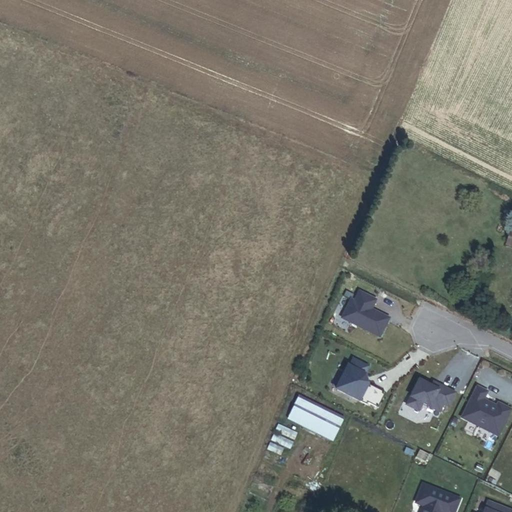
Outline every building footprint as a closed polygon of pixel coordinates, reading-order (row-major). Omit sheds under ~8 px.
[(375,303),(358,294),(353,304),(350,303),(340,321),(379,340),(388,321),(370,313),(375,303)] [(385,396),(364,385),(362,380),(367,370),(352,362),(348,370),(347,369),(335,392),(365,407),(366,405),(377,411),(385,396)] [(448,409),(454,396),(433,385),(430,390),(419,384),(407,408),(418,414),(422,406),(439,415),(443,407),(448,409)] [(498,439),(511,413),(498,407),(497,410),(483,403),(487,395),(477,390),(462,421),(498,439)] [(333,441),(344,418),(299,396),(288,419),(333,441)] [(412,463),(421,467),(424,457),(415,453),(412,463)] [(453,511),(458,502),(421,486),(413,504),(422,508),(419,511),(453,511)]
